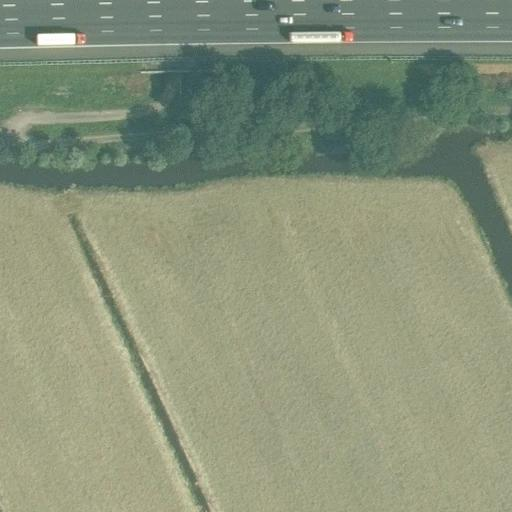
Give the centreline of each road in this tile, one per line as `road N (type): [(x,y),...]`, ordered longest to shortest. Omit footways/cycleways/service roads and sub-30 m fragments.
road 1 (track): [(511,112),(0,143)]
road 2 (motorway): [(0,22),(511,20)]
road 3 (track): [(0,137),(28,120),(165,103),(170,0)]
